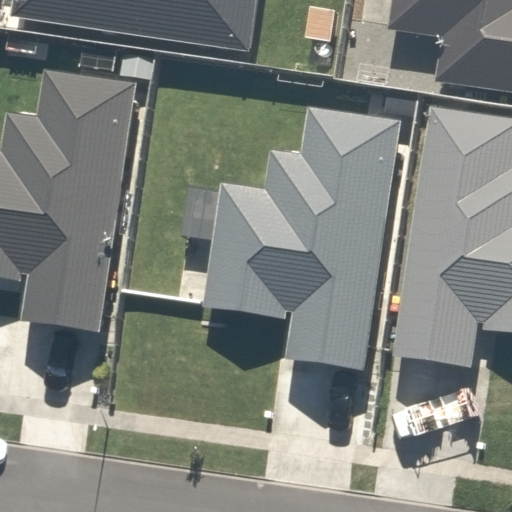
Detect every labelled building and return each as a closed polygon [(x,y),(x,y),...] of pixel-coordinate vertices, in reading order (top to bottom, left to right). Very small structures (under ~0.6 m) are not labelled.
[(27,0),(25,22),(252,52),(258,0),(27,0)] [(511,0),(376,0),(374,27),(447,35),(443,77),(511,83),(511,0)] [(97,339),(132,91),(46,79),(40,123),(8,119),(4,150),(0,149),(0,276),(27,281),(20,329),(97,339)] [(511,128),(416,118),(389,374),(442,380),(444,362),(469,365),(473,330),(511,333),(511,128)] [(368,378),(399,131),(308,120),(303,160),(273,156),(269,185),(216,179),(200,311),(290,322),(284,368),(368,378)]
